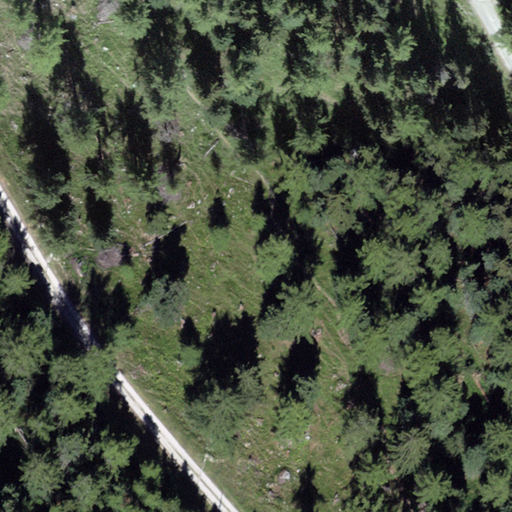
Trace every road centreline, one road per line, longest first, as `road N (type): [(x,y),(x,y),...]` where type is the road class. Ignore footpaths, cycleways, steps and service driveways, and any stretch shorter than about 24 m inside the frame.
road 1 (track): [(176,511),(131,438),(0,275)]
road 2 (track): [(421,0),(511,140)]
